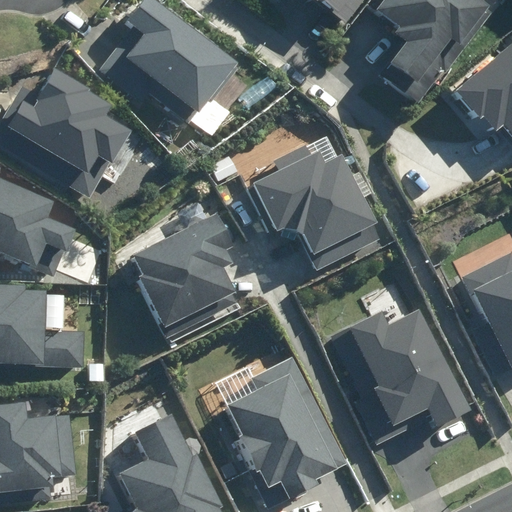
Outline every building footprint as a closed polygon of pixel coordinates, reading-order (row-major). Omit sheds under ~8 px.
[(236,71),(150,0),(141,0),(123,22),(141,37),(123,59),(196,119),(236,71)] [(345,26),(363,0),(303,0),(313,7),(315,4),(345,26)] [(401,95),(413,105),(486,11),(471,0),(381,0),(371,14),(392,31),(388,35),(401,45),(382,68),(406,86),(401,95)] [(511,48),(450,94),(471,122),(475,119),(488,136),(498,129),(511,148),(511,48)] [(90,88),(52,69),(43,90),(60,99),(31,108),(23,103),(0,131),(0,147),(88,203),(107,166),(109,167),(129,124),(108,112),(110,108),(86,96),(90,88)] [(295,238),(306,260),(373,228),(339,157),(330,161),(319,136),(302,145),(268,161),(275,175),(249,188),(277,247),(295,238)] [(0,255),(37,271),(46,248),(67,257),(77,234),(44,220),(51,203),(0,182),(0,255)] [(236,265),(212,218),(124,261),(160,334),(232,298),(220,273),(236,265)] [(511,257),(503,256),(459,278),(480,317),(472,322),(501,376),(511,370),(511,257)] [(22,288),(0,287),(0,366),(79,371),(81,334),(53,332),(52,341),(38,340),(41,295),(22,294),(22,288)] [(378,316),(343,334),(389,431),(421,416),(432,438),(471,419),(419,310),(384,327),(378,316)] [(253,392),(219,407),(236,437),(230,441),(250,474),(255,472),(267,493),(279,485),(289,501),(310,489),(308,486),(348,462),(289,359),(248,383),(253,392)] [(0,495),(49,494),(48,478),(68,478),(66,419),(21,421),(20,408),(0,408),(0,495)] [(219,511),(171,416),(127,435),(143,465),(115,479),(132,511),(219,511)]
